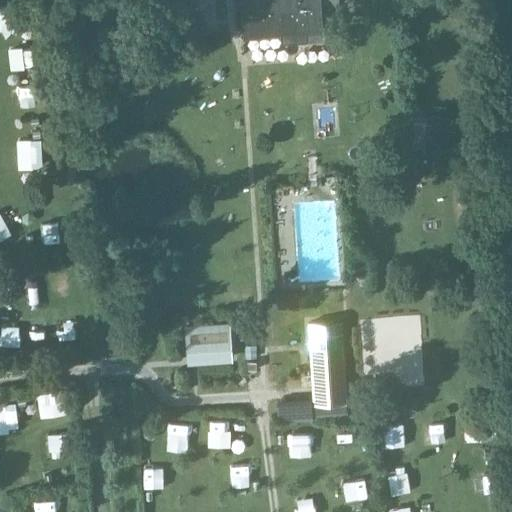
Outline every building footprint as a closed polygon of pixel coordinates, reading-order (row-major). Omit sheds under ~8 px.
[(0,0),(0,14),(13,19),(19,2),(13,0),(0,0)] [(319,0),(242,0),(245,35),(280,33),(281,43),(306,41),(305,31),(321,30),(319,2),(319,0)] [(19,63),(36,58),(32,42),(14,46),(19,63)] [(39,77),(17,79),(19,99),(41,97),(39,77)] [(447,119),(419,121),(422,152),(449,150),(447,119)] [(21,148),(41,149),(42,131),(22,130),(21,148)] [(61,206),(39,208),(40,227),(62,226),(61,206)] [(68,261),(53,261),(53,279),(68,278),(68,261)] [(17,265),(17,283),(36,283),(37,265),(17,265)] [(307,323),(312,405),(345,403),(341,321),(307,323)] [(230,323),(184,325),(186,363),(232,361),(230,323)] [(43,381),(45,399),(60,397),(58,379),(43,381)] [(422,387),(399,387),(400,416),(423,416),(422,387)] [(6,389),(0,389),(0,408),(9,407),(6,389)] [(171,408),(171,428),(190,428),(190,408),(171,408)] [(241,433),(241,409),(225,410),(225,433),(241,433)] [(333,421),(334,440),(351,440),(350,420),(333,421)] [(314,441),(314,421),(298,421),(298,441),(314,441)] [(70,424),(50,425),(51,444),(71,443),(70,424)] [(395,475),(411,475),(410,451),(394,451),(395,475)] [(255,453),(235,454),(236,476),(256,476),(255,453)] [(146,457),(147,476),(165,475),(164,457),(146,457)] [(487,482),(496,482),(496,463),(486,463),(487,482)] [(342,471),(343,491),(365,490),(364,470),(342,471)] [(36,488),(37,509),(53,508),(52,487),(36,488)] [(415,511),(413,492),(392,494),(393,511),(415,511)]
